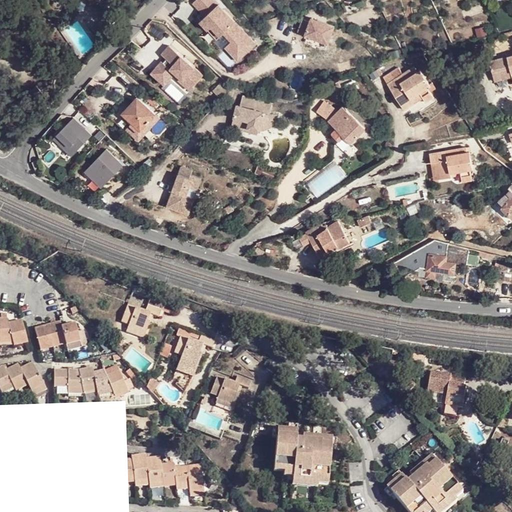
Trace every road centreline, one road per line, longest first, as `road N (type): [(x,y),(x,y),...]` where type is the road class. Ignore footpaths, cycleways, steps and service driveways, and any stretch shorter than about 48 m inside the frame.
road 1 (residential): [(511,307),(401,300),(250,265),(100,215),(4,168)]
road 2 (residential): [(4,168),(55,102),(158,0)]
road 3 (unknown): [(250,265),(349,198),(431,173)]
